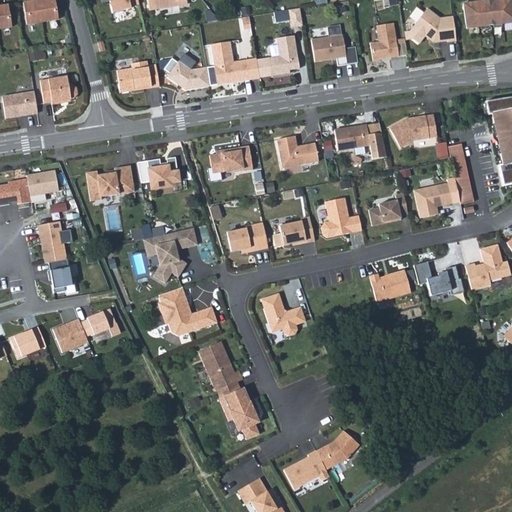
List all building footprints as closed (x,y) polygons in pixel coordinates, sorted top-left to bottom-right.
[(23,2),(26,24),(58,19),(55,0),(31,0),(31,1),(28,1),(23,2)] [(139,4),(137,0),(108,0),(112,13),(131,8),(130,6),(139,4)] [(147,0),(149,10),(187,4),(186,0),(147,0)] [(511,0),(492,0),(481,2),(463,4),(466,28),(511,22),(511,0)] [(0,27),(11,26),(8,4),(3,5),(0,5),(0,27)] [(299,8),(288,10),(290,28),(301,26),(299,8)] [(447,41),(456,40),(453,17),(440,19),(427,9),(408,31),(403,32),(404,40),(410,39),(418,45),(426,36),(428,38),(433,37),(433,41),(447,39),(447,41)] [(251,25),(250,19),(242,20),(244,30),(251,29),(251,25)] [(396,44),(393,23),(376,26),(379,42),(370,43),(372,60),(382,59),(383,56),(390,55),(391,57),(399,56),(398,56),(396,44)] [(338,66),(357,63),(354,47),(345,48),(342,35),(341,35),(339,25),(327,27),(329,37),(311,40),(315,62),(337,58),(338,66)] [(163,35),(154,37),(155,45),(165,44),(163,35)] [(299,69),(294,36),(276,39),(279,57),(269,58),(271,73),(279,71),(280,75),(289,73),(289,70),(299,69)] [(243,78),(259,76),(256,59),(240,61),(240,63),(233,64),(233,62),(230,42),(211,44),(217,85),(229,83),(233,77),(243,76),(243,78)] [(405,42),(396,44),(398,56),(407,54),(405,42)] [(37,52),(29,53),(30,60),(38,59),(37,52)] [(177,62),(172,58),(164,69),(169,73),(167,77),(178,85),(181,84),(183,86),(182,88),(185,90),(210,86),(207,67),(190,70),(196,62),(184,53),(177,62)] [(151,88),(159,86),(156,64),(148,66),(147,61),(131,64),(132,68),(117,71),(120,93),(131,91),(133,89),(151,87),(151,88)] [(66,76),(39,80),(43,103),(51,102),(51,104),(60,103),(60,101),(70,99),(73,99),(76,94),(76,88),(71,85),(68,85),(66,76)] [(5,118),(37,113),(33,92),(1,96),(5,118)] [(498,166),(502,187),(511,184),(511,97),(485,101),(486,103),(488,114),(488,115),(492,114),(494,125),(500,154),(503,165),(498,166)] [(413,141),(437,137),(433,115),(413,118),(412,120),(412,121),(409,121),(409,118),(405,119),(389,128),(400,148),(413,141)] [(367,127),(366,126),(354,128),(354,130),(350,130),(349,128),(334,131),(337,151),(369,146),(372,160),(387,158),(380,125),(367,127)] [(500,154),(494,125),(490,126),(496,154),(500,154)] [(295,136),(277,140),(282,168),(318,161),(315,143),(301,146),(299,148),(297,149),(297,147),(295,136)] [(324,140),(325,150),(333,150),(332,139),(324,140)] [(461,144),(448,147),(460,204),(474,202),(461,144)] [(253,170),(249,146),(220,152),(221,155),(216,156),(210,157),(212,169),(208,170),(211,184),(223,181),(222,173),(233,171),(235,173),(253,170)] [(167,163),(160,164),(161,167),(168,166),(169,173),(177,172),(175,158),(166,159),(167,163)] [(160,164),(159,159),(137,163),(141,183),(150,182),(151,189),(168,186),(171,183),(179,182),(177,172),(169,173),(168,166),(161,167),(160,164)] [(97,171),(86,173),(90,202),(101,200),(101,197),(134,192),(130,166),(114,169),(114,170),(115,173),(106,174),(98,176),(97,171)] [(56,171),(28,176),(28,179),(31,197),(60,192),(56,171)] [(31,197),(28,179),(9,182),(9,184),(0,185),(0,206),(11,205),(10,203),(19,202),(19,205),(32,202),(31,197)] [(349,181),(340,182),(341,189),(351,187),(349,181)] [(452,204),(448,183),(414,190),(420,218),(438,214),(437,207),(436,205),(441,204),(442,206),(452,204)] [(408,214),(403,193),(395,195),(396,201),(378,204),(379,208),(369,210),(372,226),(383,223),(383,222),(390,221),(391,222),(401,220),(400,216),(408,214)] [(344,198),(325,202),(329,222),(324,223),(321,227),(323,235),(327,238),(337,236),(337,233),(343,232),(343,234),(362,230),(358,216),(349,218),(344,198)] [(67,203),(51,206),(52,215),(69,213),(67,203)] [(301,221),(306,243),(315,241),(310,217),(301,218),(301,221)] [(301,221),(279,226),(283,246),(292,244),(298,242),(298,244),(306,243),(301,221)] [(60,222),(39,226),(40,234),(41,234),(43,244),(42,244),(45,264),(49,263),(67,260),(64,245),(73,243),(71,231),(62,232),(60,222)] [(227,232),(231,252),(241,250),(248,248),(249,252),(260,250),(255,224),(245,226),(246,228),(227,232)] [(151,230),(153,237),(165,235),(163,227),(151,230)] [(179,253),(178,250),(197,245),(193,228),(165,235),(153,237),(157,254),(160,265),(153,275),(164,283),(171,272),(178,277),(186,264),(180,260),(178,260),(177,254),(179,253)] [(140,229),(132,230),(134,241),(142,239),(140,229)] [(143,240),(147,256),(157,254),(153,237),(143,240)] [(474,264),(465,266),(472,289),(491,284),(490,281),(511,275),(507,261),(502,263),(497,245),(480,249),(484,264),(485,265),(483,268),(482,267),(476,268),(475,266),(474,264)] [(67,260),(49,263),(50,272),(48,272),(49,281),(52,280),(54,293),(65,292),(64,287),(75,286),(73,277),(71,278),(68,260),(67,260)] [(427,262),(413,265),(419,285),(427,283),(430,296),(450,291),(452,295),(463,292),(460,279),(458,279),(455,267),(445,269),(445,270),(446,274),(438,276),(431,278),(427,262)] [(378,274),(369,276),(376,302),(411,293),(405,270),(379,278),(378,274)] [(182,287),(158,295),(161,303),(158,304),(165,325),(168,324),(171,332),(178,336),(217,323),(211,307),(191,314),(187,313),(184,304),(187,303),(182,287)] [(279,294),(262,301),(275,334),(285,330),(287,334),(292,336),(298,334),(300,329),(298,325),(308,321),(302,306),(289,312),(288,313),(285,311),(279,294)] [(80,324),(85,338),(93,336),(93,337),(109,331),(102,314),(87,320),(87,321),(80,324)] [(61,354),(87,344),(85,338),(80,324),(78,320),(52,330),(61,354)] [(10,338),(17,358),(45,347),(38,327),(10,338)] [(237,382),(238,381),(234,373),(232,368),(230,369),(224,356),(226,355),(221,341),(198,351),(216,391),(217,391),(237,382)] [(239,371),(234,373),(238,381),(243,379),(239,371)] [(237,382),(217,391),(220,398),(240,389),(237,382)] [(220,398),(218,398),(229,421),(233,419),(238,431),(241,430),(246,440),(259,434),(254,424),(258,422),(256,416),(258,415),(255,408),(253,409),(243,387),(240,389),(220,398)] [(331,444),(316,451),(326,470),(347,459),(359,445),(343,431),(334,442),(334,443),(331,445),(331,444)] [(316,451),(308,455),(309,457),(297,464),(297,463),(283,470),(294,490),(319,477),(321,481),(329,477),(326,470),(316,451)] [(259,478),(251,483),(259,496),(267,492),(259,478)] [(251,483),(237,491),(245,505),(250,502),(256,511),(283,511),(281,511),(279,507),(269,490),(267,492),(259,496),(251,483)]
